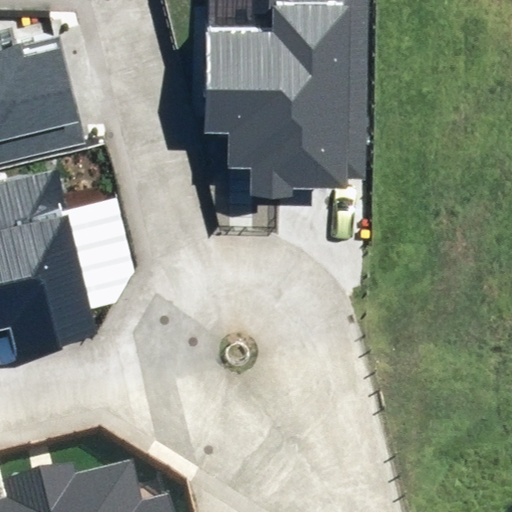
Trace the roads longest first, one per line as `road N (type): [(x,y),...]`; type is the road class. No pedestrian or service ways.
road 1 (residential): [(111,0),(176,284)]
road 2 (residential): [(176,284),(228,266),(279,283),(310,328),(313,355),(292,405)]
road 3 (residential): [(292,405),(247,432),(195,427),(173,413),(146,368)]
road 4 (residential): [(146,368),(0,404)]
